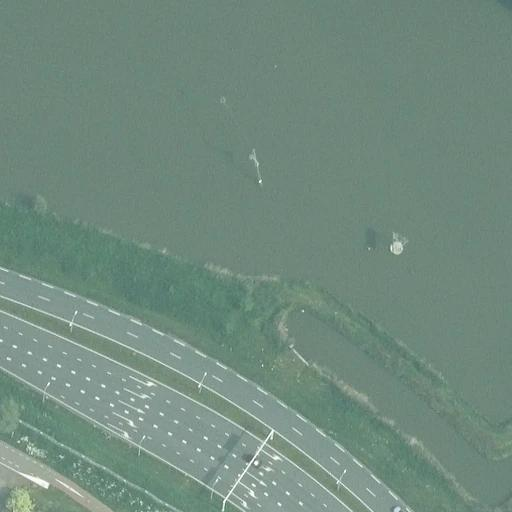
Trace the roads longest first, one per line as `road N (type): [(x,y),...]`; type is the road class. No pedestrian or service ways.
road 1 (secondary): [(386,511),(247,397),(87,316),(0,285)]
road 2 (secondary): [(0,350),(201,447),(303,511)]
